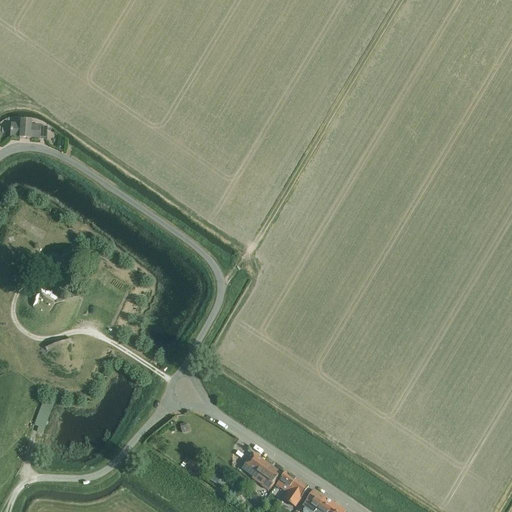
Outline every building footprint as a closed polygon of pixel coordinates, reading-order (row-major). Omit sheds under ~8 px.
[(11,127),(10,137),(19,138),(20,139),(30,139),(40,140),(40,139),(40,138),(47,139),(48,127),(41,127),(41,126),(31,125),(32,121),(30,121),(21,120),(21,124),(11,123),(11,127)] [(55,297),(41,289),(38,295),(30,291),(28,293),(37,297),(32,307),(51,317),(60,299),(65,290),(65,282),(63,281),(55,297)] [(46,351),(53,351),(57,362),(70,358),(66,347),(71,343),(70,339),(45,347),(46,351)] [(54,403),(43,399),(34,425),(38,426),(36,431),(43,434),(54,403)] [(186,423),(180,424),(182,433),(188,432),(186,423)] [(269,490),(275,482),(281,474),(253,455),(243,469),(254,477),(253,478),(258,482),(269,490)] [(288,493),(297,480),(285,472),(275,487),(278,489),(279,487),(288,493)] [(211,474),(207,479),(222,489),(226,484),(211,474)] [(309,488),(297,480),(288,493),(283,500),(295,508),(309,488)] [(303,511),(314,511),(324,498),(314,491),(303,507),(305,508),(303,511)] [(324,498),(314,511),(330,511),(335,505),(324,498)]
